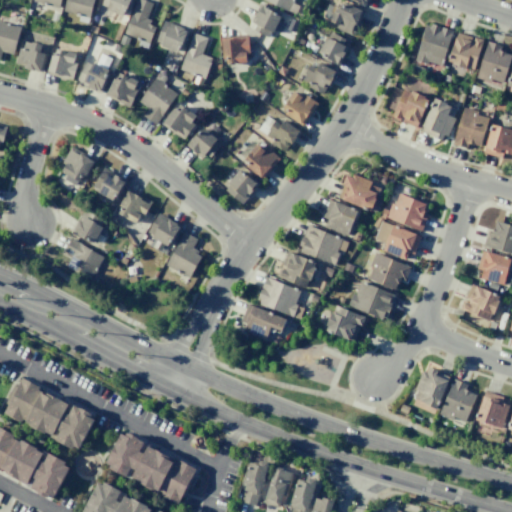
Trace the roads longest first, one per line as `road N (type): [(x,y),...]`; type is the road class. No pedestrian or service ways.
road 1 (tertiary): [(511,483),(290,413),(78,313)]
road 2 (residential): [(401,0),(320,160),(197,315),(177,351),(182,368),(170,391)]
road 3 (tertiary): [(170,391),(292,443),(510,511)]
road 4 (residential): [(0,93),(93,124),(131,146),(248,243)]
road 5 (residential): [(468,181),(416,325),(375,377)]
road 6 (residential): [(341,127),(415,163),(511,193)]
road 7 (tertiary): [(41,323),(170,391)]
road 8 (residential): [(45,106),(21,198),(27,223)]
